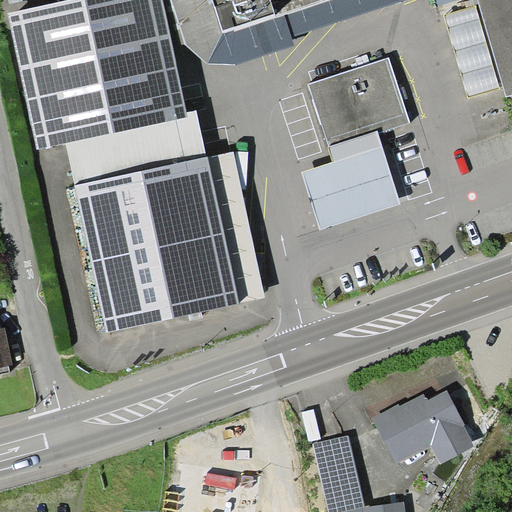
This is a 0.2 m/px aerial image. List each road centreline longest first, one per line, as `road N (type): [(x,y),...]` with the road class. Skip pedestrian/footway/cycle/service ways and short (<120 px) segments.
road 1 (secondary): [(511,278),(68,433)]
road 2 (residential): [(68,433),(0,155)]
